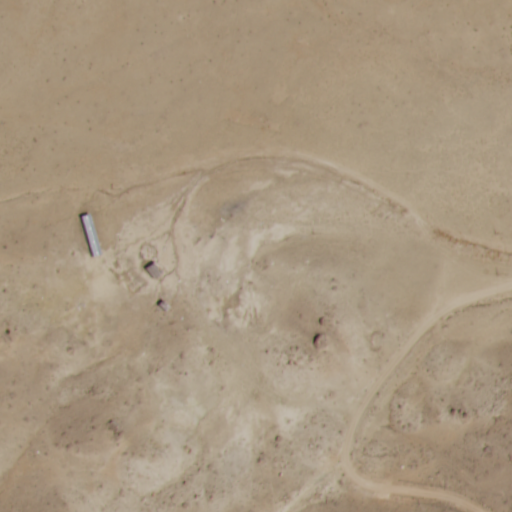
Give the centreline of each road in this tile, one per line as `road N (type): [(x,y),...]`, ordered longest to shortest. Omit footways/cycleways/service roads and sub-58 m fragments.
road 1 (track): [(0,265),(67,274),(95,219),(156,221),(229,162),(304,158),(511,251)]
road 2 (track): [(511,297),(405,340),(299,511)]
road 3 (track): [(322,471),(453,511)]
